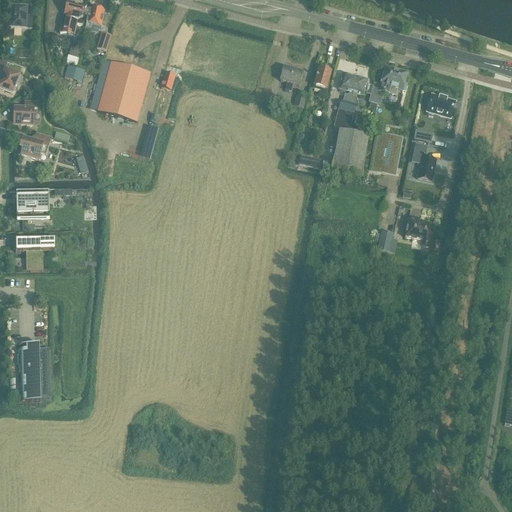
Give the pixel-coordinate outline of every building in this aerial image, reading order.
[(82,27),(82,26),(84,18),(86,8),(68,4),(67,5),(60,35),(74,38),(76,25),(82,27)] [(26,17),(27,10),(12,9),(11,24),(11,30),(26,31),(26,30),(32,30),(32,24),(33,18),(26,17)] [(87,19),(84,18),(82,26),(85,27),(83,36),(89,37),(90,33),(97,35),(99,29),(100,29),(104,13),(90,9),(87,19)] [(96,51),(106,54),(111,38),(101,35),(96,51)] [(71,49),(66,66),(77,69),(82,52),(71,49)] [(36,52),(19,51),(19,60),(35,61),(36,52)] [(5,71),(7,66),(0,63),(0,64),(0,76),(2,78),(0,83),(0,90),(12,95),(14,91),(17,90),(22,78),(5,71)] [(150,75),(111,64),(97,114),(136,125),(150,75)] [(67,68),(64,79),(82,84),(85,73),(67,68)] [(285,92),(291,93),(293,86),(299,88),(303,75),(283,69),(279,82),(287,85),(285,92)] [(385,70),(380,86),(378,93),(379,93),(384,95),(391,97),(395,98),(397,92),(402,94),(405,93),(406,87),(404,85),(407,76),(385,70)] [(318,71),(313,91),(321,93),(320,97),(325,98),(329,85),(328,84),(330,75),(318,71)] [(165,75),(160,90),(170,93),(175,77),(165,75)] [(341,103),(335,123),(350,127),(353,115),(346,113),(354,80),(342,77),(340,85),(338,85),(337,90),(338,91),(338,92),(348,95),(347,97),(344,97),(342,103),(341,103)] [(366,83),(354,80),(346,113),(353,115),(356,107),(354,106),(355,100),(352,99),(353,96),(362,99),(364,92),(366,93),(368,86),(366,85),(366,83)] [(374,85),(373,87),(370,96),(368,103),(380,107),(382,99),(378,97),(379,93),(378,93),(380,86),(374,85)] [(297,95),(294,108),(304,111),(307,98),(297,95)] [(455,104),(431,97),(426,114),(450,121),(455,104)] [(37,111),(38,104),(25,103),(25,110),(14,109),(13,125),(19,125),(20,126),(33,127),(34,119),(32,117),(32,110),(37,111)] [(350,127),(335,123),(333,129),(348,133),(350,127)] [(413,141),(431,145),(433,136),(415,132),(413,141)] [(332,172),(361,177),(368,138),(339,133),(332,172)] [(23,152),(21,159),(39,164),(41,155),(46,157),(51,140),(37,136),(35,144),(29,143),(29,144),(22,142),(20,151),(23,152)] [(374,161),(372,173),(385,175),(387,164),(396,166),(400,145),(388,143),(388,140),(389,140),(389,139),(377,137),(373,161),(374,161)] [(413,158),(421,160),(417,181),(431,184),(436,162),(425,160),(427,148),(415,146),(413,158)] [(83,158),(77,160),(79,168),(86,166),(83,158)] [(301,160),(299,167),(320,171),(322,164),(301,160)] [(45,195),(45,192),(27,193),(27,199),(23,199),(17,199),(17,201),(17,205),(17,222),(27,222),(27,221),(35,221),(35,216),(39,216),(39,215),(45,215),(45,205),(46,205),(45,197),(45,195)] [(412,192),(410,200),(422,203),(424,195),(412,192)] [(421,248),(430,249),(433,237),(425,235),(427,226),(417,224),(418,220),(409,218),(405,240),(422,243),(421,248)] [(381,233),(377,252),(388,255),(393,236),(381,233)] [(55,253),(55,240),(15,241),(15,254),(25,254),(30,254),(30,268),(30,274),(43,273),(43,268),(42,268),(41,254),(54,253),(54,254),(55,253)] [(18,356),(18,358),(18,366),(21,365),(21,399),(21,404),(40,404),(40,403),(40,401),(50,401),(48,350),(20,351),(20,356),(18,356)]
